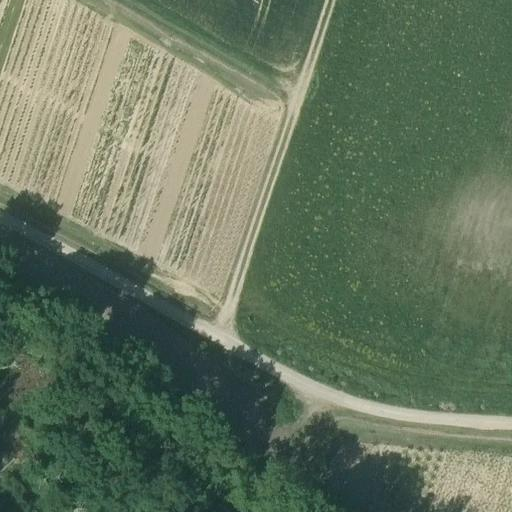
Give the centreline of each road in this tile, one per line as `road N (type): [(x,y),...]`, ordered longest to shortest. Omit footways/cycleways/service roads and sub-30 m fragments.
road 1 (track): [(216,339),(294,99),(337,0)]
road 2 (track): [(294,99),(114,0)]
